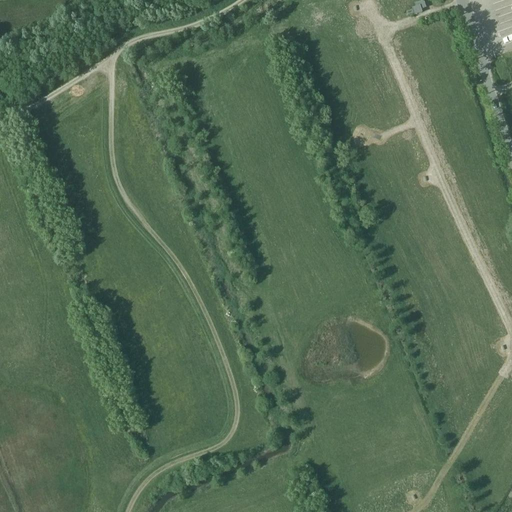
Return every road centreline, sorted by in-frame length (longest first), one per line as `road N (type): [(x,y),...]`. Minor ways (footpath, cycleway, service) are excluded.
road 1 (track): [(128,511),(134,493),(167,463),(211,452),(232,433),(238,403),(184,271),(115,180),(114,55)]
road 2 (track): [(416,18),(389,36),(389,48),(511,339)]
road 3 (track): [(511,351),(412,511)]
road 4 (unclassified): [(511,153),(461,0)]
road 5 (track): [(114,55),(134,41),(208,21),(240,0)]
road 6 (track): [(0,125),(114,55)]
